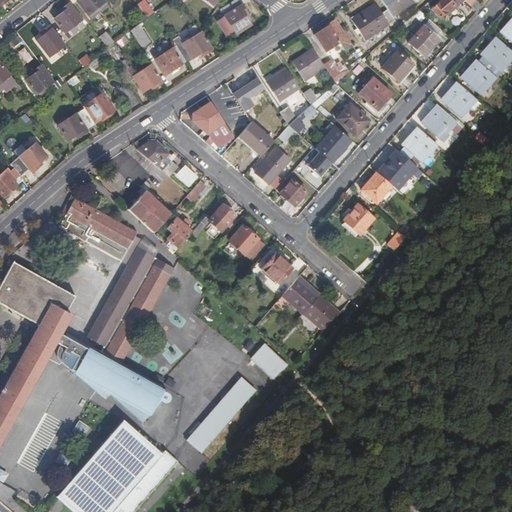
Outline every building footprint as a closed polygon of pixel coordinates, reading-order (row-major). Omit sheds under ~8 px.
[(78,0),(77,1),(88,15),(104,2),(102,0),(78,0)] [(146,17),(153,12),(144,0),(141,0),(136,4),(146,17)] [(225,17),(242,5),(238,0),(236,0),(221,10),(225,17)] [(380,0),(386,9),(391,15),(411,2),(410,0),(380,0)] [(438,17),(444,13),(452,5),(454,8),(462,0),(440,0),(431,9),(438,17)] [(476,2),(471,7),(476,11),(480,6),(476,2)] [(69,3),(62,9),(64,11),(62,13),(54,19),(65,33),(82,20),(69,3)] [(363,41),(394,21),(392,18),(391,15),(386,9),(381,13),(374,3),(350,19),(363,41)] [(247,13),(242,5),(225,17),(217,22),(227,37),(234,33),(235,35),(251,25),(244,15),(247,13)] [(452,5),(444,13),(446,15),(454,8),(452,5)] [(418,10),(414,15),(420,20),(424,15),(418,10)] [(395,16),(392,18),(394,21),(399,28),(401,26),(395,16)] [(422,25),(438,39),(444,33),(428,19),(422,25)] [(511,43),(511,19),(502,30),(505,33),(503,35),(511,43)] [(351,44),(336,21),(329,25),(314,35),(325,52),(339,43),(343,50),(351,44)] [(140,24),(131,31),(143,49),(152,42),(140,24)] [(438,39),(422,25),(407,43),(423,57),(438,39)] [(48,57),(64,43),(48,26),(32,40),(48,57)] [(200,32),(183,44),(192,59),(203,52),(204,54),(211,50),(200,32)] [(99,39),(107,48),(113,43),(105,34),(99,39)] [(125,36),(116,41),(120,47),(128,42),(125,36)] [(511,55),(511,51),(496,38),(483,53),(485,56),(483,58),(498,72),(511,55)] [(186,63),(192,59),(183,44),(177,48),(186,62),(186,63)] [(122,56),(116,46),(109,50),(116,60),(122,56)] [(174,69),(186,62),(177,48),(176,46),(155,59),(165,75),(171,71),(174,69)] [(303,80),(324,66),(323,65),(312,48),(291,62),(303,80)] [(354,48),(347,52),(353,62),(359,58),(354,48)] [(381,68),(398,83),(412,66),(395,52),(381,68)] [(56,58),(42,67),(53,82),(67,72),(56,58)] [(331,60),(323,65),(324,66),(332,79),(341,73),(331,60)] [(493,88),(499,81),(476,61),(463,76),(465,78),(463,80),(478,94),(488,83),(493,88)] [(0,63),(0,83),(10,76),(0,63)] [(53,82),(42,67),(41,65),(34,70),(35,73),(33,75),(25,79),(36,94),(40,91),(41,93),(47,89),(46,87),(53,82)] [(162,83),(151,65),(133,77),(142,92),(152,85),(154,88),(162,83)] [(280,102),(300,88),(287,69),(270,80),(274,87),(271,89),(280,102)] [(376,110),(390,94),(371,77),(357,94),(376,110)] [(443,81),(433,93),(439,98),(448,86),(443,81)] [(335,83),(327,90),(332,94),(339,87),(335,83)] [(473,111),(480,104),(457,83),(443,98),(446,101),(444,103),(459,116),(468,106),(473,111)] [(310,104),(310,105),(317,99),(315,95),(310,88),(303,93),(310,104)] [(233,97),(245,114),(255,108),(244,90),(233,97)] [(84,108),(94,124),(114,111),(103,94),(83,107),(84,108)] [(427,98),(414,116),(420,121),(433,102),(427,98)] [(204,142),(209,146),(215,140),(216,141),(223,136),(229,142),(234,140),(210,102),(192,114),(191,121),(209,137),(204,142)] [(44,117),(49,112),(42,103),(37,107),(44,117)] [(368,119),(349,104),(336,119),(354,135),(368,120),(368,119)] [(293,130),(297,134),(317,110),(310,105),(295,118),(288,124),(288,125),(293,130)] [(453,134),(460,126),(437,106),(423,122),(425,124),(423,126),(439,139),(448,128),(453,134)] [(287,125),(288,125),(288,124),(295,118),(287,107),(279,112),(287,125)] [(94,124),(84,108),(75,114),(87,132),(95,126),(94,124)] [(25,114),(22,116),(28,122),(30,120),(25,114)] [(79,136),(87,132),(75,114),(58,125),(67,140),(74,136),(78,133),(79,136)] [(250,122),(237,137),(260,156),(273,142),(250,122)] [(394,139),(399,143),(412,128),(406,124),(394,139)] [(282,142),(293,130),(288,125),(277,137),(282,142)] [(399,152),(407,160),(411,155),(418,162),(434,144),(417,129),(403,143),(406,146),(404,149),(403,148),(399,152)] [(318,152),(330,163),(346,144),(333,133),(318,152)] [(34,142),(19,156),(29,167),(32,172),(38,166),(37,164),(40,161),(46,155),(34,142)] [(136,150),(156,167),(157,166),(166,156),(168,154),(156,143),(148,142),(136,150)] [(266,158),(264,162),(261,159),(256,164),(259,167),(254,172),(268,184),(283,166),(289,160),(275,148),(266,158)] [(391,185),(395,188),(409,173),(415,178),(421,172),(407,160),(399,152),(397,151),(384,166),(386,168),(385,170),(384,170),(383,170),(379,174),(391,185)] [(29,167),(19,156),(12,161),(22,173),(29,167)] [(166,156),(157,166),(161,170),(170,160),(166,156)] [(178,166),(170,160),(161,170),(169,177),(178,166)] [(0,193),(3,197),(23,179),(13,168),(10,171),(7,168),(0,173),(0,193)] [(379,174),(375,171),(360,189),(375,203),(391,185),(379,174)] [(275,191),(278,194),(291,181),(287,177),(275,191)] [(187,194),(185,196),(192,203),(206,187),(199,181),(187,194)] [(291,181),(278,194),(292,206),(304,192),(291,181)] [(145,191),(127,210),(152,233),(170,214),(145,191)] [(59,230),(122,263),(138,235),(75,200),(59,230)] [(359,235),(374,218),(357,203),(342,220),(359,235)] [(208,221),(209,222),(221,232),(235,216),(223,204),(210,218),(208,221)] [(201,230),(209,222),(208,221),(210,218),(207,215),(197,226),(201,230)] [(169,241),(177,248),(189,234),(192,231),(176,217),(167,227),(172,232),(166,238),(169,241)] [(228,241),(250,260),(263,245),(242,225),(228,241)] [(197,226),(192,231),(189,234),(194,239),(201,230),(197,226)] [(387,245),(393,251),(405,237),(398,232),(387,245)] [(159,249),(141,239),(84,342),(101,352),(150,264),(154,258),(159,249)] [(173,253),(177,248),(169,241),(165,245),(173,253)] [(254,278),(270,292),(291,268),(275,253),(254,278)] [(62,353),(60,357),(59,359),(59,360),(59,363),(60,366),(101,409),(105,402),(109,405),(146,426),(160,401),(162,402),(167,394),(161,391),(161,387),(117,363),(167,274),(166,273),(150,264),(101,352),(84,342),(71,335),(70,336),(65,333),(64,335),(60,333),(62,330),(71,314),(66,311),(76,294),(58,284),(49,299),(13,280),(22,264),(12,258),(0,279),(0,303),(38,325),(0,391),(0,439),(10,421),(53,345),(58,348),(57,350),(62,353)] [(154,258),(150,264),(166,273),(169,267),(154,258)] [(58,284),(22,264),(13,280),(49,299),(58,284)] [(296,279),(303,285),(305,283),(298,277),(296,279)] [(299,290),(303,285),(296,279),(292,284),(299,290)] [(317,297),(318,295),(305,283),(303,285),(317,297)] [(302,314),(317,297),(303,285),(299,290),(292,284),(281,296),(302,314)] [(322,332),(339,313),(318,295),(317,297),(302,314),(322,332)] [(264,344),(250,358),(272,379),(285,365),(264,344)] [(199,453),(254,391),(240,378),(185,440),(199,453)] [(109,405),(105,402),(101,409),(106,411),(109,405)] [(164,450),(161,454),(123,420),(55,497),(58,499),(73,511),(131,511),(176,461),(164,450)] [(10,421),(0,439),(0,443),(11,423),(10,421)] [(73,429),(81,434),(86,426),(79,421),(73,429)]
